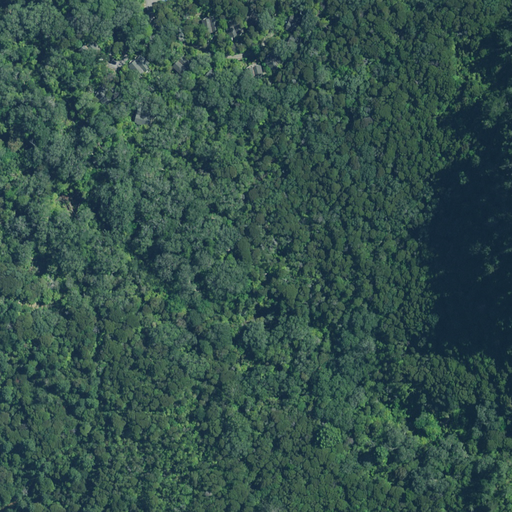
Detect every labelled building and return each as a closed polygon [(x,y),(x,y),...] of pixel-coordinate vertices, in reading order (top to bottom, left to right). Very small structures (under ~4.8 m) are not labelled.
[(79,14),(69,13),(68,23),(78,24),(79,14)] [(256,14),(249,21),(256,29),(263,21),(256,14)] [(301,19),(292,16),(289,30),(298,32),(301,19)] [(204,30),(212,29),(212,32),(218,31),(218,29),(217,18),(204,19),(204,30)] [(235,21),(226,26),(232,37),(241,33),(235,21)] [(303,42),(293,36),(289,43),(300,48),(303,42)] [(274,55),(268,62),(274,68),(280,62),(274,55)] [(136,78),(151,67),(142,57),(128,68),(136,78)] [(262,65),(254,66),(254,76),(263,75),(262,65)] [(214,70),(207,74),(210,81),(218,77),(214,70)] [(98,96),(109,105),(115,97),(104,88),(98,96)] [(139,114),(137,125),(150,127),(152,117),(139,114)]
